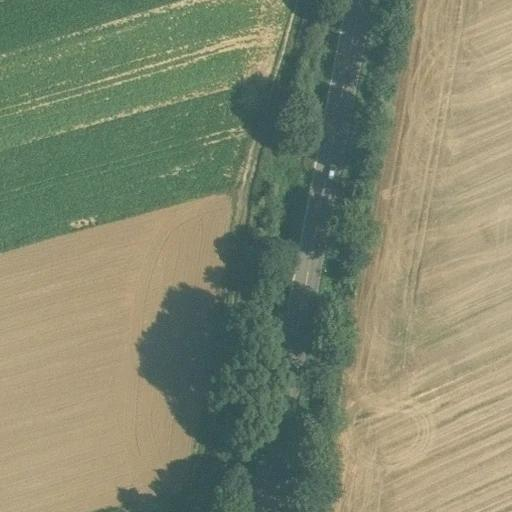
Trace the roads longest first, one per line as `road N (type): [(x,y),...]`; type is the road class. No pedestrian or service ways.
road 1 (track): [(319,0),(261,194),(206,511)]
road 2 (secondary): [(283,511),(379,0)]
